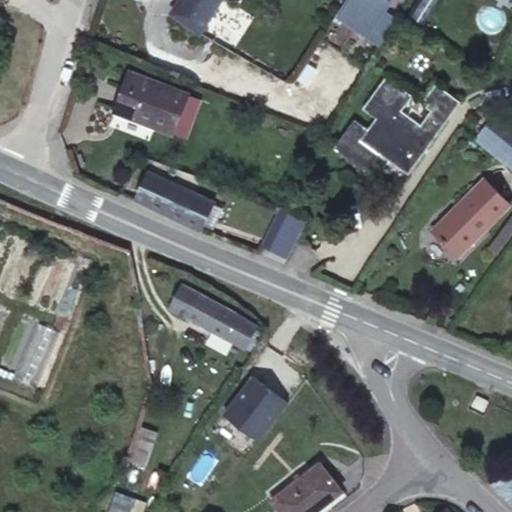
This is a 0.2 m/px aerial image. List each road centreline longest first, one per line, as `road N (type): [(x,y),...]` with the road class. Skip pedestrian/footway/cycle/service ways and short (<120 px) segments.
road 1 (tertiary): [(402,336),(7,166)]
road 2 (residential): [(77,0),(30,131),(7,166)]
